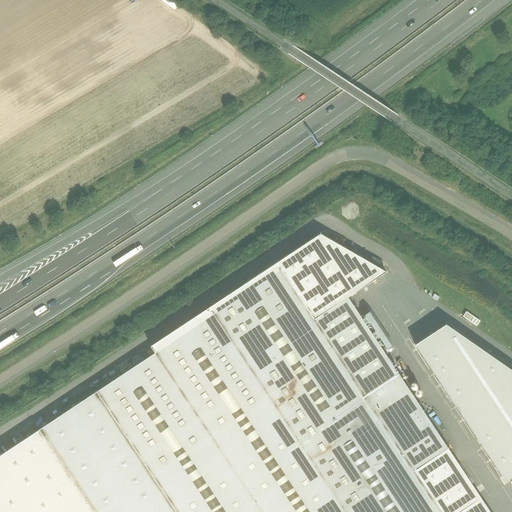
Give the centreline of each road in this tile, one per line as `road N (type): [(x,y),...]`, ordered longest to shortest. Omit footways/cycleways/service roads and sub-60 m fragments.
road 1 (unclassified): [(0,380),(344,156),(376,155),(511,238)]
road 2 (motorway): [(0,333),(306,129),(481,0)]
road 3 (unclassified): [(211,0),(511,192)]
road 4 (motorway): [(440,0),(167,194)]
road 5 (motorway): [(167,194),(0,302)]
road 6 (motorway): [(167,194),(0,282)]
